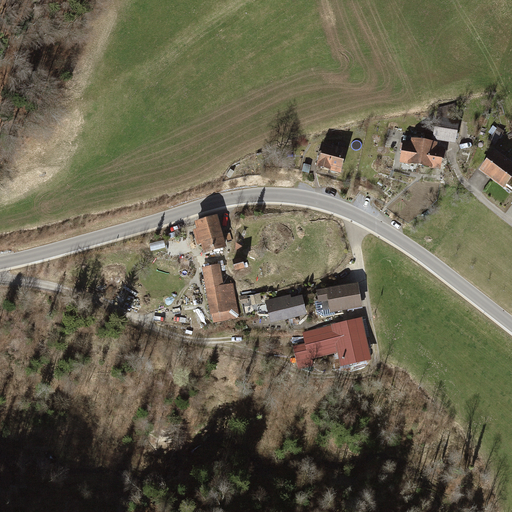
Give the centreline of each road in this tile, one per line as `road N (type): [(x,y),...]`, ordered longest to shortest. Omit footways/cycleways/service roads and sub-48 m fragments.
road 1 (tertiary): [(0,263),(230,198),(297,196),(369,221),(511,324)]
road 2 (track): [(0,277),(87,297),(164,334),(212,341),(252,328),(329,322)]
road 3 (track): [(212,341),(335,375)]
